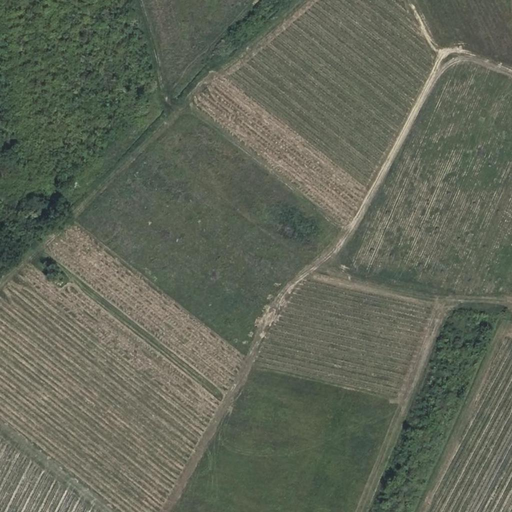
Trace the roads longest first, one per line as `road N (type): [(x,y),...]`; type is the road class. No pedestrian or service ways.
road 1 (track): [(449,306),(332,273),(445,63),(413,0)]
road 2 (track): [(365,511),(449,306),(511,309)]
